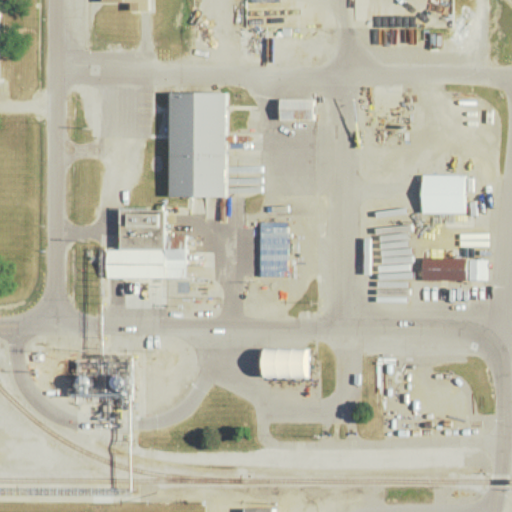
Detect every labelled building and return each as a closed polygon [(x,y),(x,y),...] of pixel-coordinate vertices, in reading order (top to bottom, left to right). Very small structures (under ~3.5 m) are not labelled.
[(171,196),(227,196),(227,89),(171,90),(171,196)] [(281,119),(313,119),(314,98),(281,98),(281,119)] [(423,211),(465,212),(466,174),(424,173),(423,211)] [(187,277),(188,234),(166,234),(167,208),(122,208),(122,248),(109,248),(108,277),(187,277)] [(289,221),(262,221),(260,276),(287,277),(289,221)] [(423,279),(467,279),(468,257),(423,256),(423,279)] [(487,280),(487,259),(470,258),(469,280),(487,280)] [(308,347),(266,348),(266,377),(309,376),(308,347)]
